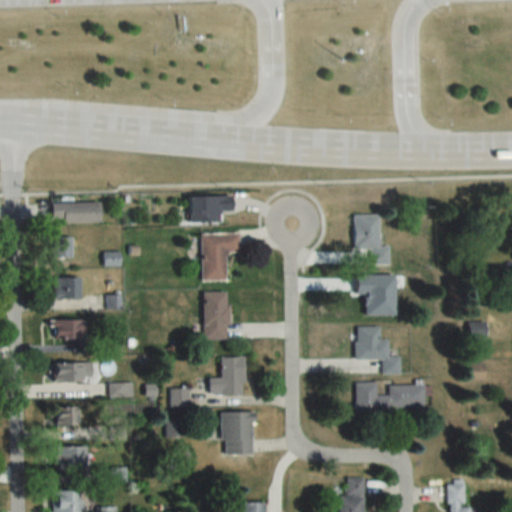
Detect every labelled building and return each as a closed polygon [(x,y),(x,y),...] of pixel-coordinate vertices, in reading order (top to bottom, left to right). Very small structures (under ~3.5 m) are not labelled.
[(185,195),(185,223),(216,223),(216,210),(228,210),(228,195),(185,195)] [(46,203),(46,223),(95,223),(95,203),(46,203)] [(376,245),(377,214),(350,214),(350,249),(367,249),(367,264),(386,264),(386,245),(376,245)] [(197,281),(222,281),(222,252),(235,252),(235,233),(197,233),(197,281)] [(68,257),(68,237),(49,237),(49,257),(68,257)] [(76,298),(76,278),(49,278),(49,298),(76,298)] [(224,339),(224,292),(200,292),(200,339),(224,339)] [(118,296),(104,296),(104,308),(118,308),(118,296)] [(45,320),(46,340),(77,339),(77,319),(45,320)] [(377,326),(352,326),(352,360),(379,359),(379,374),(397,374),(397,356),(386,356),(385,339),(377,339),(377,326)] [(203,377),(203,394),(240,394),(240,356),(216,356),(216,377),(203,377)] [(87,362),(46,362),(46,381),(87,381),(87,362)] [(466,378),(480,378),(480,363),(466,363),(466,378)] [(386,385),(386,396),(372,396),(372,382),(352,382),(352,412),(383,412),(383,408),(421,407),(421,384),(386,385)] [(71,406),(49,406),(49,426),(71,426),(71,406)] [(249,453),(249,411),(218,411),(218,453),(249,453)] [(173,425),(173,420),(164,420),(164,434),(174,434),(174,425),(173,425)] [(104,439),(122,439),(122,426),(104,426),(104,439)] [(82,446),(51,446),(51,471),(82,471),(82,446)] [(109,481),(123,481),(123,468),(109,468),(109,481)] [(335,495),(335,511),(360,511),(361,478),(344,477),(344,495),(335,495)] [(467,511),(467,507),(461,507),(461,484),(444,484),(444,511),(467,511)] [(48,490),(47,511),(71,511),(72,490),(48,490)] [(260,511),(261,502),(238,502),(238,511),(260,511)]
